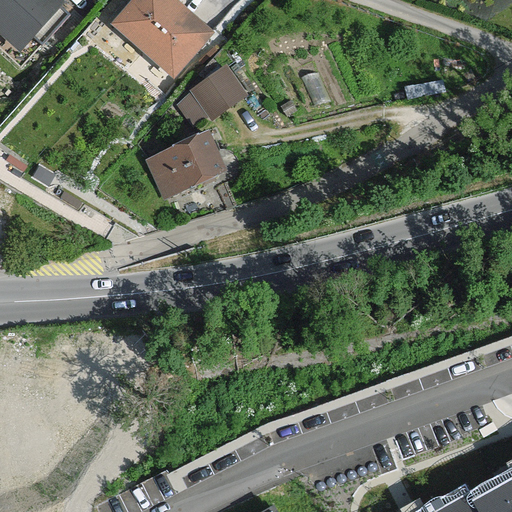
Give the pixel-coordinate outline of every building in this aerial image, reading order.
[(0,0),(0,21),(29,48),(61,14),(45,0),(0,0)] [(45,0),(61,14),(67,8),(57,0),(45,0)] [(173,0),(133,0),(117,19),(172,68),(207,29),(173,0)] [(226,67),(195,88),(214,115),(245,93),(226,67)] [(166,193),(225,168),(208,132),(150,157),(166,193)] [(0,492),(2,498),(88,460),(81,449),(148,419),(127,356),(66,360),(70,367),(39,380),(32,362),(0,365),(0,492)] [(460,492),(421,511),(511,511),(511,472),(464,499),(460,492)]
